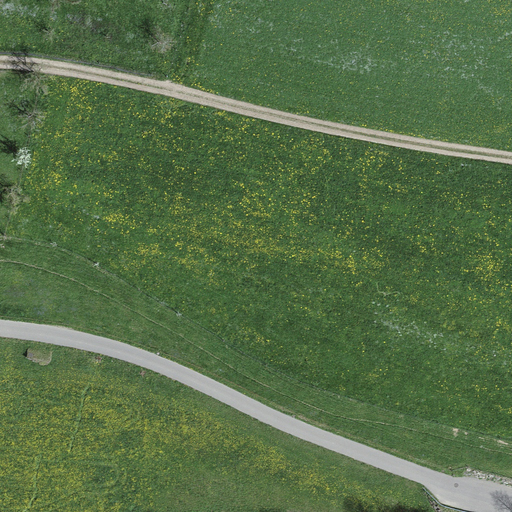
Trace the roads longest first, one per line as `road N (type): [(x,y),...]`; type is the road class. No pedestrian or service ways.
road 1 (unclassified): [(0,327),(120,349),(337,444),(511,501)]
road 2 (track): [(0,64),(197,99),(381,145),(511,156)]
